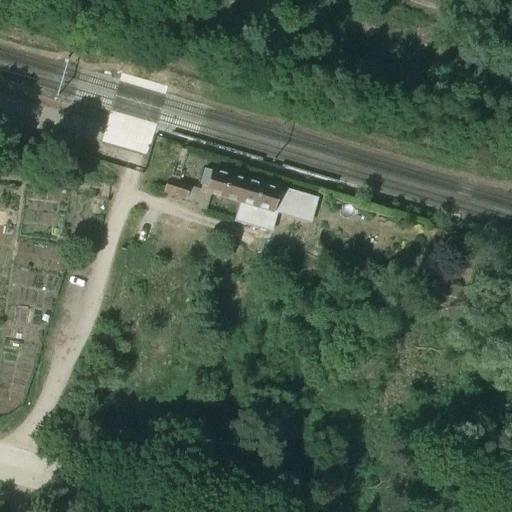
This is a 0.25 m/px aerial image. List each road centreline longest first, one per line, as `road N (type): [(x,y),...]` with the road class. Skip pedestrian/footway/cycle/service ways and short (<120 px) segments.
road 1 (unclassified): [(124,189),(18,475)]
road 2 (unclassified): [(159,511),(18,475)]
